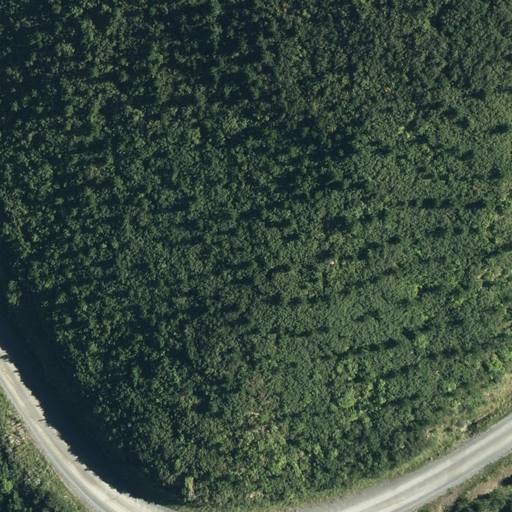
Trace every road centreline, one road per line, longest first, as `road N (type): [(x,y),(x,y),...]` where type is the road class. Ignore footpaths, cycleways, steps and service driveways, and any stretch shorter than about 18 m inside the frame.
road 1 (track): [(0,291),(35,337),(121,505),(135,511)]
road 2 (track): [(327,511),(511,422)]
